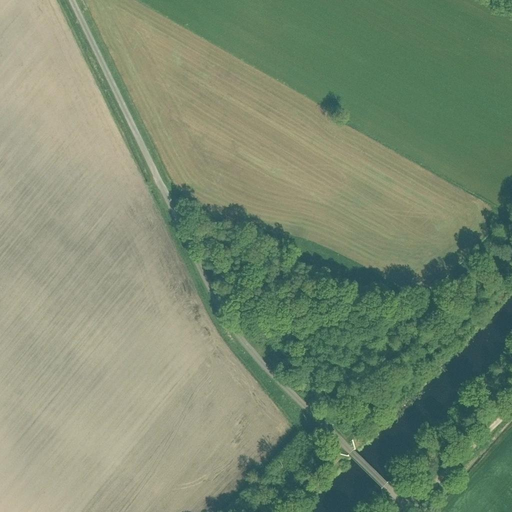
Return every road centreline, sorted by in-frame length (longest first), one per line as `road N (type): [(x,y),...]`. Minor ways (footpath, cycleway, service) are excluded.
road 1 (unclassified): [(408,510),(255,355),(227,315),(72,0)]
road 2 (unclassified): [(408,510),(511,406)]
